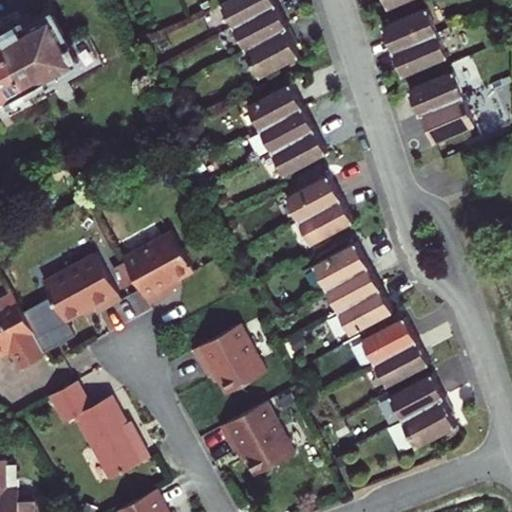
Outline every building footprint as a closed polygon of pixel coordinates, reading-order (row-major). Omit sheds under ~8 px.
[(226,0),(221,3),(234,26),(277,2),(276,0),(226,0)] [(234,26),(246,48),(289,24),(277,2),(234,26)] [(383,26),(393,49),(437,32),(427,8),(383,26)] [(22,22),(0,34),(29,87),(36,100),(58,88),(51,75),(79,60),(76,56),(87,50),(80,37),(70,43),(52,12),(25,27),(22,22)] [(261,75),(281,65),(301,54),(294,41),(297,39),(289,24),(246,48),(261,75)] [(437,32),(393,49),(404,74),(447,56),(437,32)] [(0,102),(29,87),(0,34),(0,33),(0,102)] [(454,71),(410,89),(420,112),(464,94),(454,71)] [(249,105),(262,129),(303,106),(291,82),(249,105)] [(476,122),(464,94),(420,112),(426,126),(429,125),(436,139),(476,122)] [(262,129),(274,150),(315,127),(303,106),(262,129)] [(315,127),(274,150),(286,173),(327,150),(315,127)] [(288,196),(300,219),(341,196),(329,173),(288,196)] [(341,196),(300,219),(313,241),(354,219),(341,196)] [(174,232),(126,258),(127,261),(138,281),(150,304),(184,286),(181,280),(195,271),(174,232)] [(315,264),(327,286),(369,262),(357,241),(315,264)] [(98,252),(46,281),(67,320),(95,305),(99,311),(123,298),(98,252)] [(138,281),(127,261),(114,269),(125,288),(138,281)] [(327,286),(340,309),(382,286),(369,262),(327,286)] [(382,286),(340,309),(352,331),(395,308),(382,286)] [(46,352),(12,291),(0,297),(0,350),(10,345),(22,366),(46,352)] [(405,316),(400,319),(363,339),(376,361),(418,338),(405,316)] [(240,324),(195,349),(208,373),(214,370),(227,393),(267,370),(240,324)] [(418,338),(376,361),(388,384),(430,360),(418,338)] [(392,394),(404,417),(446,394),(434,372),(392,394)] [(76,378),(49,392),(65,419),(75,414),(109,475),(148,453),(137,434),(134,437),(110,393),(90,404),(76,378)] [(446,394),(404,417),(419,445),(458,423),(451,412),(453,408),(446,394)] [(265,399),(221,424),(235,449),(241,447),(255,473),(293,451),(265,399)] [(0,511),(34,511),(35,497),(18,498),(18,487),(15,487),(5,487),(4,462),(4,458),(0,457),(0,511)] [(14,462),(4,462),(5,487),(15,487),(14,462)] [(159,511),(161,511),(167,509),(154,486),(147,490),(159,511)] [(159,511),(147,490),(115,508),(117,511),(168,511),(167,509),(161,511),(159,511)]
